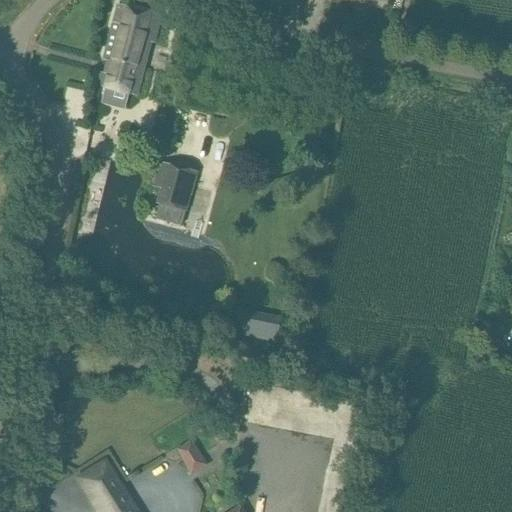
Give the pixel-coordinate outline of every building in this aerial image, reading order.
[(160,15),(118,5),(97,86),(136,96),(150,42),(153,43),(160,15)] [(186,212),(197,173),(161,164),(155,187),(163,189),(159,204),(186,212)] [(238,310),(233,335),(277,343),(281,318),(238,310)] [(193,476),(209,466),(193,440),(177,449),(193,476)] [(104,464),(79,480),(97,508),(99,511),(133,511),(129,505),(122,492),(104,464)]
